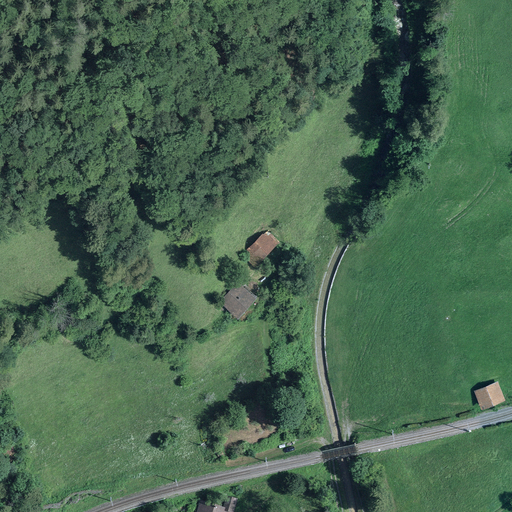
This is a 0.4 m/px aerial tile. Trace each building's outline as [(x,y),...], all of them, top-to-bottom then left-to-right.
[(265,233),(243,254),(252,263),(274,241),(265,233)] [(237,286),(224,300),(237,311),(252,293),(245,287),(242,290),(237,286)] [(496,382),(476,390),(483,405),(502,397),(496,382)] [(9,439),(0,448),(0,449),(12,461),(22,451),(9,439)] [(230,511),(234,501),(227,498),(224,509),(217,507),(218,504),(211,502),(210,505),(204,504),(203,509),(200,508),(198,511),(230,511)]
